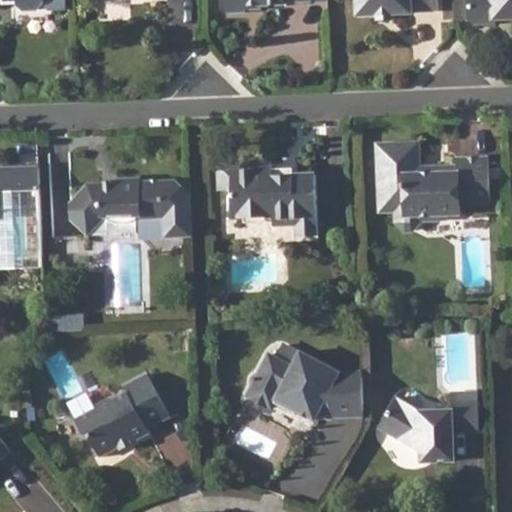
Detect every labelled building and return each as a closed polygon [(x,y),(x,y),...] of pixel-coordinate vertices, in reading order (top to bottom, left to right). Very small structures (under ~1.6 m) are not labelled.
[(0,0),(0,3),(15,3),(21,9),(35,8),(41,1),(40,0),(0,0)] [(220,0),(221,4),(229,13),(246,12),(250,5),(284,4),(285,2),(310,1),(310,0),(220,0)] [(356,0),(357,16),(411,14),(411,11),(437,10),(436,0),(356,0)] [(489,24),(495,23),(495,19),(510,19),(510,23),(511,22),(511,0),(466,0),(467,19),(473,25),(489,24)] [(419,173),(419,167),(418,142),(378,144),(381,209),(395,208),(396,221),(404,228),(411,228),(419,221),(419,214),(431,214),(436,219),(447,217),(447,212),(460,213),(459,203),(489,201),(487,155),(456,157),(455,165),(434,167),(434,173),(419,173)] [(272,176),(272,169),(272,164),(219,166),(221,190),(233,189),(235,217),(273,215),(274,223),(293,223),(316,222),(314,175),(292,176),(272,176)] [(0,192),(38,191),(37,168),(0,169),(0,192)] [(100,188),(96,183),(85,182),(67,203),(68,219),(86,236),(104,216),(138,215),(138,217),(163,216),(171,220),(172,236),(190,235),(187,192),(174,180),(137,181),(137,176),(117,176),(117,182),(117,187),(100,188)] [(273,400),(274,401),(282,384),(287,382),(300,389),(301,394),(294,408),(314,418),(319,409),(330,409),(330,415),(363,414),(361,370),(339,371),(300,350),(293,363),(269,350),(258,370),(254,372),(252,376),(251,378),(250,384),(249,387),(252,395),(265,402),(273,400)] [(92,407),(74,418),(83,432),(89,434),(101,454),(118,446),(121,440),(128,436),(130,440),(148,431),(146,426),(169,413),(145,371),(122,385),(124,389),(114,395),(108,394),(95,402),(92,407)] [(421,453),(421,459),(436,458),(436,464),(454,463),(454,433),(479,433),(477,399),(451,400),(451,411),(419,412),(396,397),(378,426),(421,453)] [(0,459),(11,450),(0,435),(0,459)]
